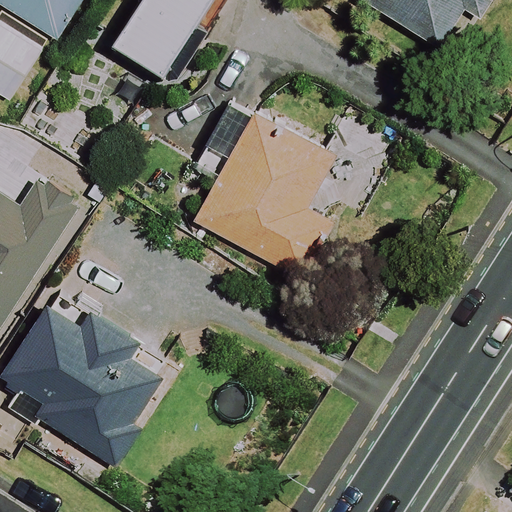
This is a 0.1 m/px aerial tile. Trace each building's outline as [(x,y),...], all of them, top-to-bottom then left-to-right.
[(88,0),(1,0),(62,40),(88,0)] [(209,0),(141,0),(118,40),(168,70),(209,0)] [(496,0),(382,0),(467,50),(496,0)] [(47,50),(0,18),(0,91),(14,101),(47,50)] [(337,151),(233,94),(196,163),(220,176),(198,217),(300,272),(330,217),(308,205),(337,151)] [(24,207),(0,191),(0,328),(82,200),(44,176),(24,207)] [(168,373),(48,302),(5,373),(45,397),(37,412),(116,459),(168,373)]
